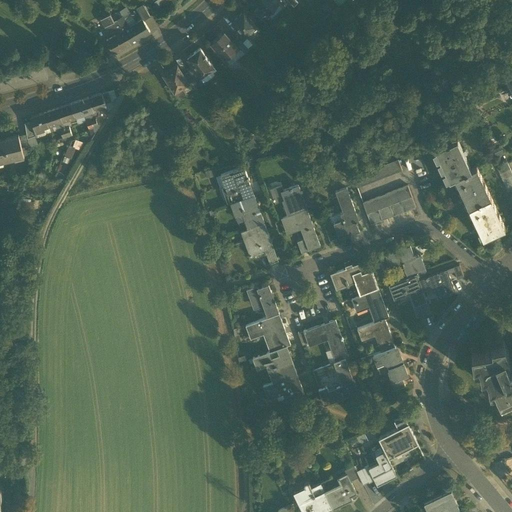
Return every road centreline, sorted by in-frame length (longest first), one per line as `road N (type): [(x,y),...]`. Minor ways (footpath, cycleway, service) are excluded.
road 1 (primary): [(0,109),(132,62),(216,0)]
road 2 (residential): [(493,279),(426,223),(319,257)]
road 3 (residential): [(493,279),(438,350),(432,370),(435,419),(453,450)]
road 4 (track): [(42,230),(126,82)]
road 5 (residential): [(319,257),(277,271),(291,309),(332,295)]
